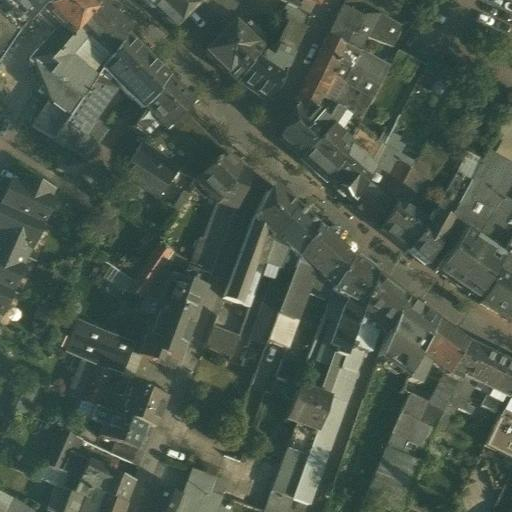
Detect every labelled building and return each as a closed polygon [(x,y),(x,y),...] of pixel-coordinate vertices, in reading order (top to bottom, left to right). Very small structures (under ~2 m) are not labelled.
[(0,0),(0,15),(19,33),(26,23),(0,0)] [(0,0),(26,23),(32,16),(38,10),(38,11),(39,10),(48,0),(0,0)] [(48,0),(39,10),(38,11),(57,29),(68,38),(76,28),(95,7),(88,0),(48,0)] [(136,0),(148,11),(149,9),(156,0),(136,0)] [(199,1),(197,0),(156,0),(149,9),(170,30),(175,26),(199,1)] [(271,0),(285,7),(293,10),(297,0),(271,0)] [(98,4),(95,7),(111,25),(119,32),(123,35),(126,30),(98,4)] [(340,6),(331,26),(350,33),(356,36),(364,17),(340,6)] [(84,36),(104,55),(119,32),(111,25),(95,7),(76,28),(84,36)] [(285,23),(302,31),(308,18),(293,10),(285,7),(278,19),(285,23)] [(32,16),(50,34),(53,31),(54,33),(57,29),(38,11),(38,10),(32,16)] [(18,33),(19,33),(0,15),(0,60),(3,55),(18,33)] [(378,17),(364,17),(356,36),(350,33),(344,46),(358,53),(359,50),(365,39),(366,40),(378,17)] [(366,40),(391,49),(400,29),(378,17),(366,40)] [(202,53),(234,85),(258,50),(238,31),(230,23),(202,53)] [(285,23),(269,57),(284,67),(302,31),(285,23)] [(245,24),(238,31),(258,50),(263,42),(245,24)] [(344,46),(350,33),(331,26),(325,38),(344,46)] [(68,57),(84,36),(76,28),(68,38),(58,49),(68,57)] [(35,52),(27,61),(47,76),(54,66),(47,61),(58,49),(68,38),(57,29),(54,33),(53,31),(50,34),(35,52)] [(104,55),(107,58),(123,35),(119,32),(104,55)] [(113,83),(131,101),(157,70),(123,35),(107,58),(99,70),(113,83)] [(104,55),(84,36),(68,57),(93,79),(107,58),(104,55)] [(317,54),(336,63),(344,46),(325,38),(317,54)] [(349,71),(358,53),(344,46),(336,63),(335,65),(349,71)] [(54,81),(79,100),(84,93),(93,79),(68,57),(58,49),(47,61),(54,66),(47,76),(54,81)] [(273,91),(284,67),(269,57),(258,50),(234,85),(264,104),(273,91)] [(341,85),(370,101),(389,66),(359,50),(358,53),(349,71),(341,85)] [(386,72),(407,83),(418,63),(397,52),(386,72)] [(319,130),(319,129),(308,120),(318,99),(329,77),(335,65),(336,63),(317,54),(291,109),(276,138),(299,159),(322,134),(319,130)] [(54,81),(47,76),(27,61),(44,97),(54,81)] [(422,73),(452,88),(459,75),(427,63),(422,73)] [(349,71),(335,65),(329,77),(341,85),(349,71)] [(64,149),(85,162),(105,132),(92,123),(114,91),(110,88),(113,83),(99,70),(93,79),(84,93),(79,100),(52,140),(52,141),(51,142),(64,149)] [(139,109),(141,107),(166,79),(157,70),(131,101),(138,107),(139,109)] [(329,77),(318,99),(328,106),(341,85),(329,77)] [(175,171),(180,176),(212,144),(181,114),(183,112),(191,104),(166,79),(141,107),(144,110),(142,112),(131,128),(145,138),(128,164),(132,167),(125,178),(157,199),(175,171)] [(29,128),(52,141),(52,140),(79,100),(54,81),(44,97),(47,99),(29,128)] [(370,101),(341,85),(328,106),(332,108),(319,129),(319,130),(322,134),(299,159),(325,183),(344,149),(357,124),(358,125),(370,101)] [(332,108),(328,106),(318,99),(308,120),(319,129),(332,108)] [(357,124),(344,149),(369,170),(370,169),(375,160),(374,160),(382,147),(356,127),(358,125),(357,124)] [(382,147),(399,157),(404,149),(395,144),(398,139),(389,134),(386,139),(382,147)] [(492,157),(510,167),(511,162),(511,150),(500,143),(492,157)] [(180,176),(192,182),(221,153),(212,144),(180,176)] [(415,159),(436,171),(444,158),(423,146),(415,159)] [(377,191),(391,200),(407,171),(411,163),(399,157),(382,147),(374,160),(375,160),(370,169),(384,177),(377,191)] [(361,183),(369,170),(344,149),(325,183),(350,204),(361,183)] [(238,171),(221,153),(192,182),(195,185),(215,205),(233,212),(247,174),(238,171)] [(467,243),(496,263),(507,242),(495,235),(501,224),(488,214),(500,196),(508,184),(504,181),(511,168),(510,167),(492,157),(486,153),(478,166),(469,182),(453,210),(447,221),(447,222),(461,232),(461,231),(471,237),(467,243)] [(464,153),(453,174),(469,182),(478,166),(480,161),(464,153)] [(361,183),(376,195),(377,191),(384,177),(370,169),(369,170),(361,183)] [(394,204),(402,210),(410,201),(416,190),(422,179),(407,171),(391,200),(391,201),(394,204)] [(453,174),(431,213),(447,221),(453,210),(469,182),(453,174)] [(16,187),(47,201),(52,190),(21,176),(16,187)] [(376,195),(361,183),(350,204),(348,207),(349,208),(372,227),(385,203),(376,195)] [(9,184),(0,203),(0,207),(39,225),(49,202),(47,201),(16,187),(9,184)] [(258,278),(262,266),(275,229),(293,207),(272,187),(265,194),(251,221),(221,300),(247,309),(258,278)] [(495,235),(507,242),(511,233),(511,204),(500,196),(488,214),(501,224),(495,235)] [(404,252),(424,226),(402,210),(394,204),(377,231),(404,252)] [(215,205),(212,213),(230,220),(233,212),(215,205)] [(0,234),(29,248),(39,225),(0,207),(0,234)] [(270,283),(257,318),(272,323),(275,316),(295,260),(298,251),(314,227),(293,207),(275,229),(262,266),(274,270),(270,283)] [(198,240),(189,265),(210,273),(230,220),(212,213),(202,241),(198,240)] [(447,222),(447,221),(431,213),(424,226),(439,237),(447,222)] [(439,237),(452,245),(461,232),(447,222),(439,237)] [(423,266),(439,237),(424,226),(404,252),(422,267),(423,266)] [(327,303),(328,298),(330,292),(346,258),(314,227),(298,251),(295,260),(275,316),(291,322),(292,320),(302,293),(327,303)] [(433,273),(473,300),(490,271),(491,272),(496,263),(467,243),(471,237),(461,231),(461,232),(452,245),(433,273)] [(511,233),(507,242),(496,263),(491,272),(494,273),(511,283),(511,233)] [(0,234),(0,248),(24,259),(29,248),(0,234)] [(125,292),(140,298),(158,270),(169,254),(156,246),(157,246),(156,245),(131,283),(125,292)] [(0,261),(19,270),(24,259),(0,248),(0,261)] [(168,275),(180,280),(186,264),(169,254),(158,270),(168,276),(168,275)] [(341,358),(345,348),(362,303),(360,302),(371,276),(348,259),(346,258),(330,292),(328,298),(343,306),(340,312),(325,352),(332,355),(341,358)] [(0,288),(9,292),(19,270),(0,261),(0,288)] [(189,265),(186,264),(180,280),(204,288),(210,273),(189,265)] [(262,266),(258,278),(270,283),(274,270),(262,266)] [(101,279),(123,294),(131,283),(109,268),(101,279)] [(140,298),(157,304),(168,276),(158,270),(140,298)] [(476,305),(511,325),(511,283),(494,273),(476,305)] [(168,276),(157,304),(193,318),(204,288),(180,280),(168,275),(168,276)] [(365,355),(376,326),(382,309),(393,293),(371,276),(360,302),(362,303),(345,348),(360,353),(365,355)] [(0,312),(9,292),(0,288),(0,312)] [(376,326),(385,333),(392,316),(403,300),(393,293),(382,309),(376,326)] [(152,319),(157,304),(140,298),(135,312),(152,319)] [(343,306),(328,298),(327,303),(324,313),(321,322),(326,324),(312,363),(327,369),(332,355),(325,352),(340,312),(343,306)] [(404,376),(415,356),(433,322),(403,300),(392,316),(385,333),(376,360),(395,374),(403,377),(404,376)] [(176,363),(193,318),(157,304),(152,319),(141,347),(139,346),(135,357),(139,359),(153,364),(157,355),(176,363)] [(272,323),(264,344),(285,353),(296,322),(292,320),(291,322),(275,316),(272,323)] [(264,344),(272,323),(257,318),(249,341),(263,346),(264,344)] [(442,376),(445,377),(462,344),(433,322),(415,356),(422,361),(442,376)] [(107,372),(119,377),(128,355),(132,345),(104,335),(79,323),(65,355),(79,360),(93,366),(107,372)] [(204,347),(230,359),(238,337),(211,328),(204,347)] [(456,386),(460,378),(475,350),(462,344),(445,377),(456,386)] [(338,366),(339,366),(354,371),(360,353),(345,348),(341,358),(338,366)] [(472,385),(486,392),(501,399),(511,376),(511,368),(475,350),(460,378),(472,385)] [(135,357),(128,355),(119,377),(130,381),(139,359),(135,357)] [(157,355),(153,364),(173,372),(176,363),(157,355)] [(317,396),(327,400),(339,366),(338,366),(341,358),(332,355),(327,369),(317,396)] [(404,381),(416,387),(424,371),(418,367),(422,361),(415,356),(404,376),(406,377),(404,381)] [(274,380),(284,384),(295,388),(296,388),(304,366),(282,358),(274,380)] [(80,404),(93,366),(79,360),(66,398),(75,402),(80,404)] [(91,408),(93,409),(107,372),(93,366),(80,404),(91,408)] [(339,366),(327,400),(315,433),(305,458),(299,476),(315,482),(355,374),(353,374),(354,371),(339,366)] [(445,377),(442,376),(426,405),(442,412),(445,405),(456,386),(445,377)] [(511,376),(501,399),(504,401),(511,385),(511,376)] [(454,410),(467,416),(470,410),(461,406),(472,385),(460,378),(456,386),(445,405),(454,410)] [(13,411),(29,418),(43,387),(27,380),(13,411)] [(289,404),(295,388),(284,384),(280,395),(289,404)] [(120,401),(114,416),(144,427),(151,430),(163,398),(126,385),(120,401)] [(511,462),(511,385),(504,401),(482,448),(511,462)] [(283,421),(294,425),(315,433),(327,400),(317,396),(296,388),(295,388),(289,404),(283,421)] [(492,415),(501,399),(486,392),(478,407),(492,415)] [(364,499),(395,511),(403,511),(405,505),(426,442),(430,434),(432,431),(442,412),(426,405),(400,393),(392,413),(397,415),(398,415),(368,489),(364,499)] [(114,416),(120,401),(109,397),(104,412),(105,413),(114,416)] [(86,421),(91,408),(80,404),(75,402),(70,415),(86,421)] [(430,434),(439,439),(454,410),(445,405),(442,412),(432,431),(430,434)] [(100,426),(105,413),(104,412),(93,409),(91,408),(86,421),(100,426)] [(134,452),(144,427),(114,416),(105,413),(100,426),(96,438),(113,444),(134,452)] [(305,458),(315,433),(294,425),(284,451),(305,458)] [(51,446),(74,456),(80,442),(58,431),(54,440),(51,446)] [(84,501),(88,492),(85,491),(88,483),(79,478),(86,462),(74,456),(51,446),(54,440),(42,466),(64,476),(58,489),(68,494),(84,501)] [(134,452),(113,444),(109,455),(130,464),(134,452)] [(261,511),(285,511),(289,501),(299,476),(305,458),(284,451),(261,511)] [(132,483),(86,462),(79,478),(88,483),(85,491),(88,492),(123,505),(131,483),(132,483)] [(54,487),(58,489),(64,476),(42,466),(36,480),(54,487)] [(203,498),(212,501),(214,496),(209,494),(215,480),(190,471),(184,485),(205,493),(203,498)] [(289,501),(306,507),(315,482),(299,476),(289,501)] [(215,479),(215,480),(209,494),(214,496),(220,499),(226,483),(215,479)] [(186,499),(182,498),(176,511),(207,511),(212,501),(203,498),(205,493),(184,485),(184,487),(190,489),(186,499)] [(44,511),(61,511),(68,494),(58,489),(54,487),(44,511)] [(184,487),(180,497),(182,498),(186,499),(190,489),(184,487)] [(148,511),(176,511),(182,498),(180,497),(158,488),(148,511)] [(120,511),(123,505),(88,492),(84,501),(68,494),(61,511),(120,511)] [(0,507),(5,510),(11,500),(0,494),(0,507)] [(207,511),(215,511),(220,499),(214,496),(212,501),(207,511)] [(5,510),(4,511),(23,511),(25,509),(11,500),(5,510)]
